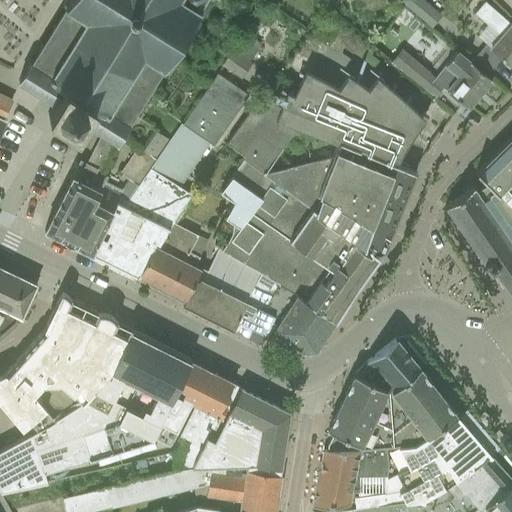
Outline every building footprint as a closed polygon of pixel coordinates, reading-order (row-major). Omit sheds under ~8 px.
[(23,72),(21,75),(17,81),(53,103),(47,113),(75,130),(81,120),(101,133),(115,142),(117,143),(127,126),(126,123),(161,66),(165,69),(174,53),(170,51),(187,25),(191,28),(201,12),(197,10),(202,0),(63,0),(61,5),(64,7),(30,63),(28,64),(23,72)] [(422,0),(399,0),(398,1),(430,28),(441,15),(422,0)] [(511,25),(484,1),(473,13),(486,24),(500,36),(490,48),(485,44),(474,56),(475,57),(490,70),(501,58),(511,68),(511,67),(511,25)] [(260,44),(242,32),(220,65),(240,78),(251,63),(247,60),(260,44)] [(401,49),(390,62),(414,80),(434,96),(442,88),(444,86),(435,78),(401,49)] [(442,88),(451,95),(467,108),(490,79),(475,67),(456,50),(444,65),(445,66),(435,78),(444,86),(442,88)] [(334,320),(357,285),(377,256),(373,253),(385,236),(388,238),(415,171),(413,170),(412,170),(395,163),(401,150),(423,120),(405,102),(375,77),(366,88),(346,74),(337,88),(331,84),(304,70),(291,94),(285,91),(279,107),(260,93),(225,142),(244,156),(218,191),(232,201),(224,217),(238,227),(221,250),(218,248),(217,249),(260,274),(295,295),(296,294),(334,319),(334,320)] [(164,143),(89,253),(136,276),(154,241),(157,243),(171,222),(190,193),(179,186),(209,143),(212,145),(247,94),(215,73),(179,125),(178,124),(164,143)] [(0,96),(0,127),(3,121),(1,119),(10,101),(0,96)] [(79,160),(43,230),(89,253),(164,143),(178,124),(167,116),(145,150),(137,145),(118,173),(127,178),(120,189),(103,181),(105,176),(99,173),(109,153),(115,142),(101,133),(94,145),(85,163),(79,160)] [(467,190),(443,206),(488,271),(492,268),(511,296),(511,133),(474,171),(487,183),(476,191),(473,186),(467,190)] [(154,241),(136,276),(183,300),(199,268),(194,266),(206,240),(171,222),(157,243),(154,241)] [(199,268),(183,300),(181,305),(231,330),(253,287),(260,274),(217,249),(206,272),(199,268)] [(0,337),(16,323),(19,316),(20,317),(35,284),(0,267),(0,337)] [(260,274),(253,287),(270,296),(264,310),(273,314),(280,318),(273,329),(301,349),(304,350),(304,352),(306,352),(308,352),(310,352),(312,351),(314,350),(313,349),(316,347),(334,319),(296,294),(295,295),(260,274)] [(253,287),(231,330),(260,343),(268,325),(273,314),(264,310),(270,296),(253,287)] [(4,373),(0,374),(0,402),(21,428),(29,421),(36,429),(45,424),(76,405),(84,400),(110,370),(129,331),(130,328),(59,294),(43,328),(4,373)] [(29,433),(34,449),(119,420),(127,402),(125,402),(154,344),(129,331),(110,370),(84,400),(76,405),(45,424),(36,429),(29,433)] [(365,361),(353,374),(388,391),(417,367),(394,338),(365,361)] [(152,438),(160,421),(158,420),(172,393),(188,361),(186,360),(154,344),(125,402),(127,402),(119,420),(82,435),(34,449),(42,473),(43,472),(114,450),(126,446),(152,438)] [(172,393),(189,402),(192,403),(195,404),(211,372),(208,371),(188,361),(172,393)] [(417,367),(388,391),(392,446),(396,446),(413,445),(456,416),(417,367)] [(190,442),(176,469),(190,466),(202,444),(206,437),(210,428),(214,430),(226,406),(222,404),(232,383),(211,372),(195,404),(197,405),(192,407),(177,436),(190,442)] [(326,445),(326,450),(383,447),(392,446),(388,391),(353,374),(327,430),(332,432),(326,445)] [(242,388),(219,430),(285,440),(289,412),(242,388)] [(383,493),(354,496),(355,508),(377,505),(426,501),(457,479),(498,448),(465,409),(456,417),(456,416),(413,445),(396,446),(408,468),(385,480),(385,484),(383,493)] [(202,444),(190,466),(240,465),(253,465),(260,466),(280,469),(285,440),(219,430),(213,441),(206,437),(202,444)] [(29,433),(0,448),(0,490),(46,481),(43,472),(42,473),(34,449),(29,433)] [(323,450),(312,505),(337,505),(337,510),(348,509),(346,500),(354,496),(383,493),(385,484),(385,480),(385,475),(386,463),(383,447),(326,450),(323,450)] [(474,511),(511,481),(511,480),(511,463),(498,448),(457,479),(426,501),(377,505),(355,508),(348,509),(337,510),(313,511),(474,511)] [(190,466),(176,469),(62,496),(65,511),(79,511),(110,505),(110,507),(192,487),(192,488),(209,484),(276,495),(280,469),(260,466),(253,465),(240,465),(190,466)] [(511,511),(511,481),(474,511),(511,511)] [(209,484),(192,488),(193,495),(207,497),(207,496),(239,501),(238,509),(258,511),(273,511),(276,495),(209,484)]
